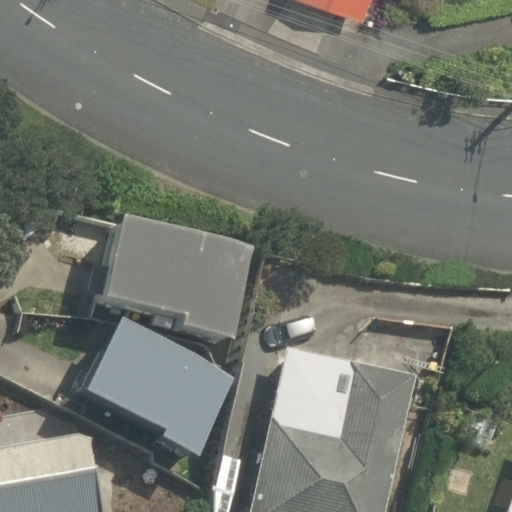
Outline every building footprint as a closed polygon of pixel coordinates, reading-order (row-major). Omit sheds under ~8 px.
[(355,0),(292,0),(350,19),(355,0)] [(236,249),(108,221),(90,307),(217,335),(236,249)] [(226,381),(104,320),(60,408),(182,469),(226,381)] [(261,412),(248,511),(373,511),(390,381),(343,375),(337,422),(261,412)] [(511,511),(511,462),(496,511),(511,511)] [(0,493),(0,511),(86,511),(80,478),(0,493)]
